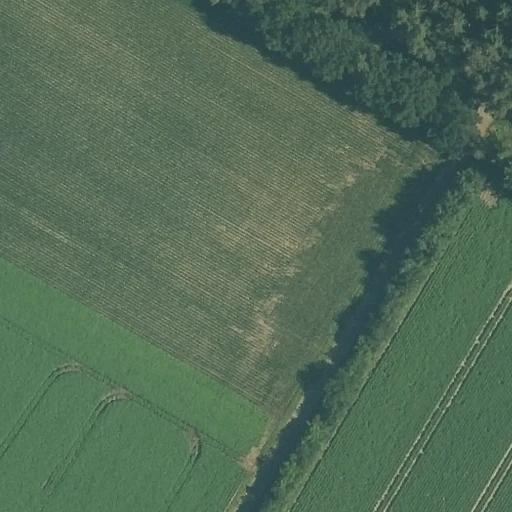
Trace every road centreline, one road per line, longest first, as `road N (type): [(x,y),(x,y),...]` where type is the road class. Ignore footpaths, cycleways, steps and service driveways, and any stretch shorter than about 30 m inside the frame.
road 1 (track): [(241,511),(495,95)]
road 2 (track): [(335,0),(511,104)]
